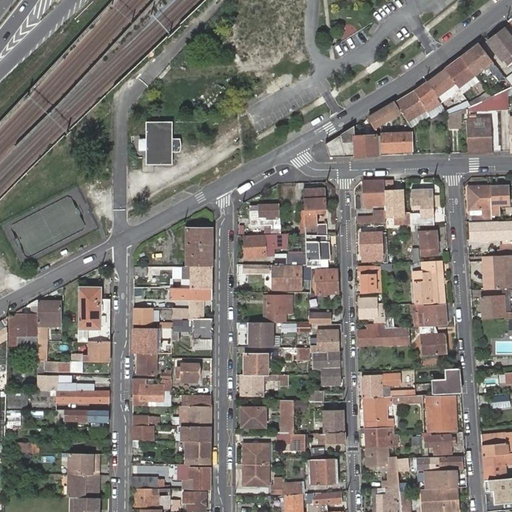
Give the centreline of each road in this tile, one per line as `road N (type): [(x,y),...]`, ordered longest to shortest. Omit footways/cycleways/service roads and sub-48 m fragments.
road 1 (residential): [(453,164),(480,511)]
road 2 (residential): [(353,511),(342,169)]
road 3 (residential): [(226,511),(228,218),(219,189)]
road 4 (residential): [(121,243),(120,511)]
road 5 (residential): [(295,148),(511,2)]
road 6 (residential): [(0,308),(121,243)]
